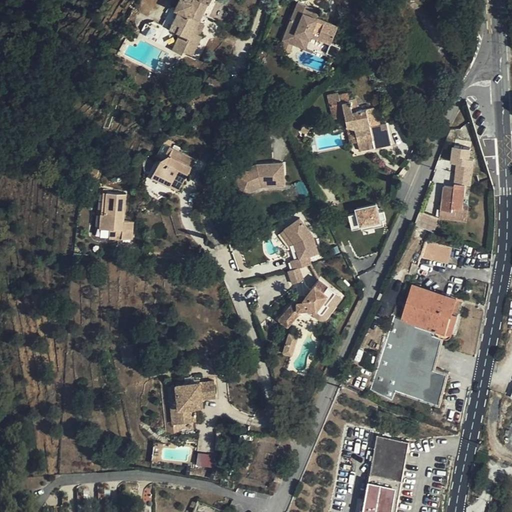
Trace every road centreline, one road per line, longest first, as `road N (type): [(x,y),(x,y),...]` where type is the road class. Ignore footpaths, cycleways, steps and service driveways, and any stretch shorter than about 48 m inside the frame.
road 1 (secondary): [(500,81),(507,238),(455,511)]
road 2 (unclassified): [(305,446),(457,98),(467,87),(500,81)]
road 3 (residential): [(305,446),(275,412),(206,215)]
